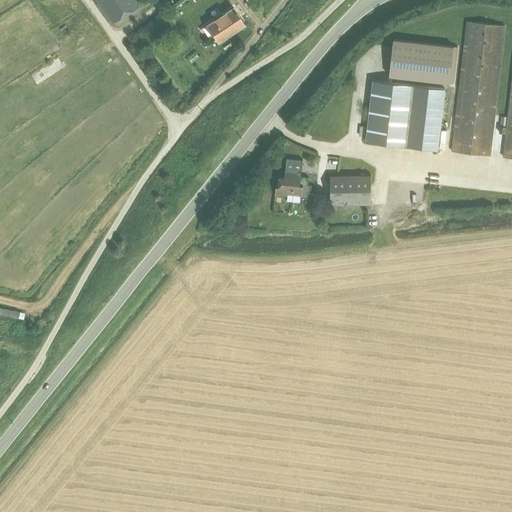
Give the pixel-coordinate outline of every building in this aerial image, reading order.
[(96,0),(112,23),(113,22),(139,5),(135,0),(96,0)] [(233,7),(206,25),(213,36),(212,36),(214,39),(214,38),(217,42),(245,24),(233,7)] [(467,22),(452,151),(491,156),(506,26),(467,22)] [(450,83),(454,47),(393,39),(389,77),(446,83),(450,83)] [(454,47),(450,83),(454,84),(459,47),(454,47)] [(195,52),(188,57),(191,63),(199,57),(195,52)] [(501,116),(499,133),(506,134),(504,151),(503,157),(511,158),(511,78),(507,117),(501,116)] [(373,80),(366,142),(438,150),(445,89),(373,80)] [(321,167),(330,168),(332,154),(323,153),(321,167)] [(276,187),(275,195),(288,197),(287,200),(300,202),(301,197),(308,198),(309,192),(311,193),(311,186),(308,185),(309,177),(302,177),(301,177),(301,174),(298,173),(299,172),(302,171),(303,160),(287,158),(285,177),(279,177),(278,187),(276,187)] [(371,175),(331,176),(331,205),(372,204),(371,175)] [(361,208),(361,223),(373,223),(372,208),(361,208)] [(0,307),(0,314),(18,318),(22,319),(23,319),(24,316),(25,313),(22,312),(0,307)]
